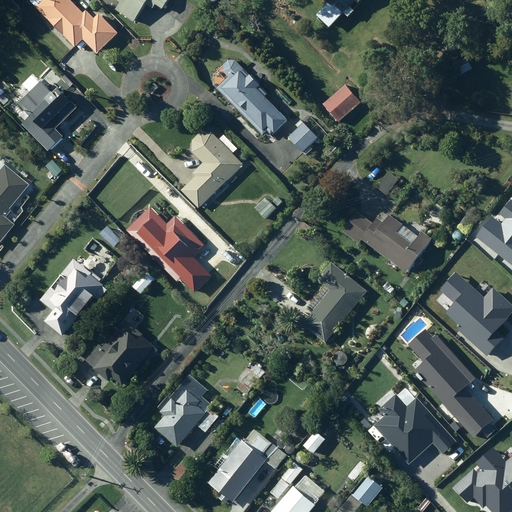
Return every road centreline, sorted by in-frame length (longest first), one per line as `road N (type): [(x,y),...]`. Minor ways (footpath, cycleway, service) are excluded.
road 1 (residential): [(346,157),(102,453)]
road 2 (tertiary): [(0,348),(102,453)]
